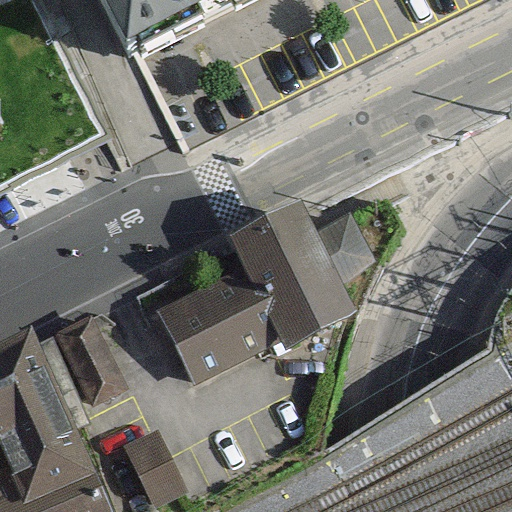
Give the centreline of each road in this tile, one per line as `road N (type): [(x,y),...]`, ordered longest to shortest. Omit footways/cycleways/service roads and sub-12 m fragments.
road 1 (secondary): [(511,55),(0,306)]
road 2 (motorway): [(0,417),(511,177)]
road 3 (secondary): [(511,200),(419,318),(369,511)]
road 4 (motorway): [(296,0),(0,143)]
